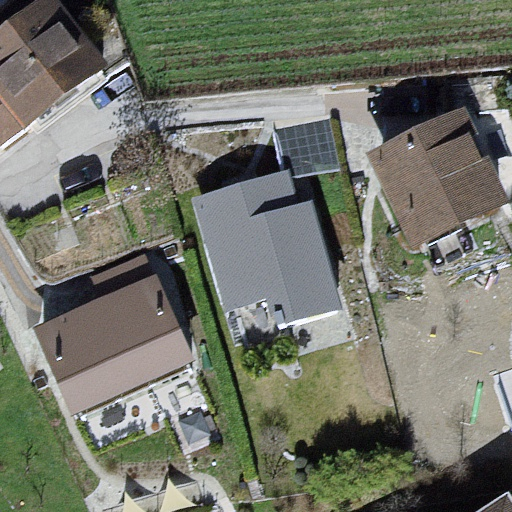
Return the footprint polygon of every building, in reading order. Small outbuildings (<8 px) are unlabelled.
[(58,6),(0,47),(0,99),(31,137),(36,144),(115,81),(58,6)] [(0,99),(0,161),(31,137),(0,99)] [(511,210),(465,123),(369,165),(414,254),(511,214),(511,210)] [(290,187),(192,214),(231,315),(272,306),(276,316),(298,330),(346,316),(315,221),(298,223),(290,187)] [(152,286),(35,336),(79,426),(202,374),(152,286)]
